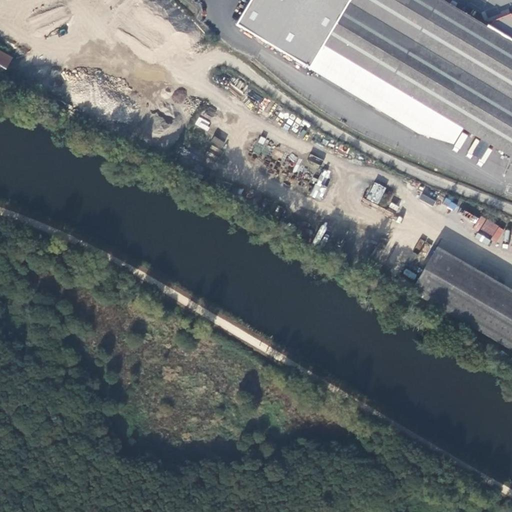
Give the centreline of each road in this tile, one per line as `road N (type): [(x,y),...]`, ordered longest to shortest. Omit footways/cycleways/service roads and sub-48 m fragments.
road 1 (track): [(511,208),(327,128),(214,54),(100,0)]
road 2 (track): [(60,0),(8,22),(37,64),(150,121)]
